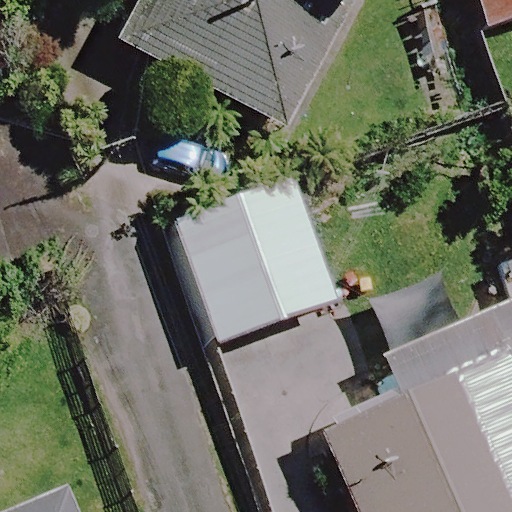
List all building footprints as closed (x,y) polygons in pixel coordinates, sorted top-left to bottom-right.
[(340,0),(124,0),(91,66),(264,153),(340,0)] [(511,29),(511,0),(445,0),(458,45),(511,29)] [(511,147),(497,151),(511,203),(511,147)] [(310,322),(270,211),(150,254),(190,365),(310,322)] [(511,511),(511,403),(502,375),(436,398),(299,448),(321,511),(511,511)]
